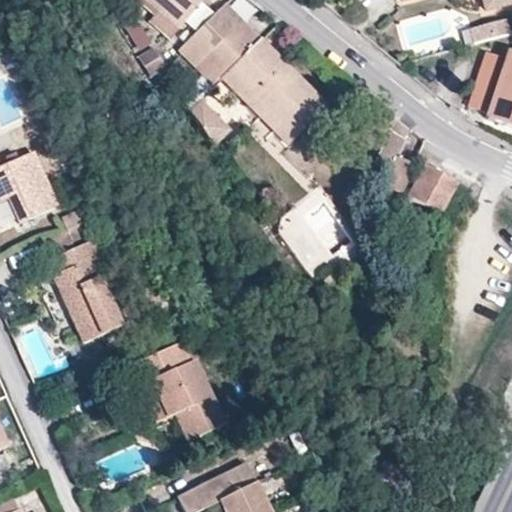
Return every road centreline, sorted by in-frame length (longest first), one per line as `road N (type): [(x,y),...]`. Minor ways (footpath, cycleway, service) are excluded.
road 1 (residential): [(271,0),(448,142),(511,172)]
road 2 (residential): [(0,352),(72,511)]
road 3 (track): [(499,167),(465,310)]
